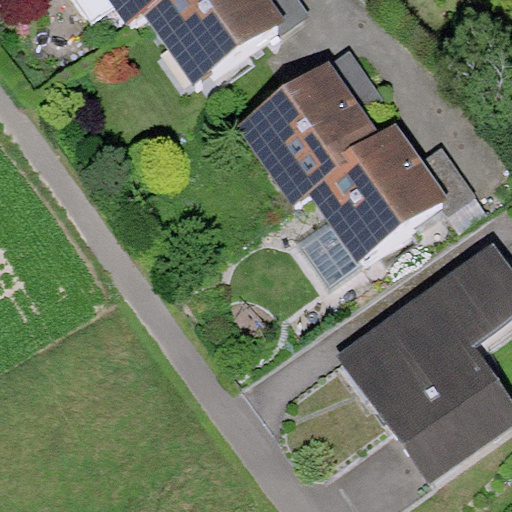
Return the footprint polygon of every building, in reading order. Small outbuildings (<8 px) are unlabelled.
[(144,36),(193,0),(52,0),(88,51),(110,35),(121,51),(144,36)] [(275,41),(245,0),(193,0),(144,36),(192,102),(275,41)] [(290,223),(303,213),(379,159),(326,85),(236,150),(290,223)] [(442,221),(392,150),(379,159),(303,213),(327,246),(301,265),(328,302),(442,221)] [(511,300),(486,264),(334,372),(423,497),(508,437),(459,368),(511,330),(511,300)]
